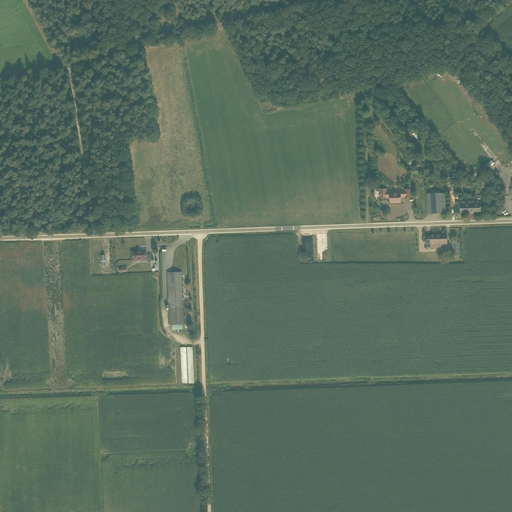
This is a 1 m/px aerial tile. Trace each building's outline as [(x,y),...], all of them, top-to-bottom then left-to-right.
[(405,199),(410,199),(409,190),(405,190),(405,192),(386,193),(386,190),(380,190),(381,199),(386,199),(386,198),(390,198),(390,203),(398,203),(398,202),(401,202),(401,197),(405,197),(405,199)] [(427,215),(446,214),(445,193),(427,194),(427,215)] [(455,208),(456,213),(460,213),(460,214),(481,213),(481,205),(476,205),(476,202),(468,202),(468,204),(460,204),(460,208),(455,208)] [(447,244),(447,235),(426,236),(427,249),(441,248),(441,244),(447,244)] [(451,243),(452,251),(452,256),(460,255),(459,243),(451,243)] [(303,245),(304,261),(313,261),(312,245),(303,245)] [(131,260),(137,260),(137,261),(146,261),(146,252),(137,253),(137,252),(131,252),(131,260)] [(183,325),(181,272),(167,273),(169,325),(183,325)] [(180,347),(181,383),(194,383),(193,347),(180,347)]
